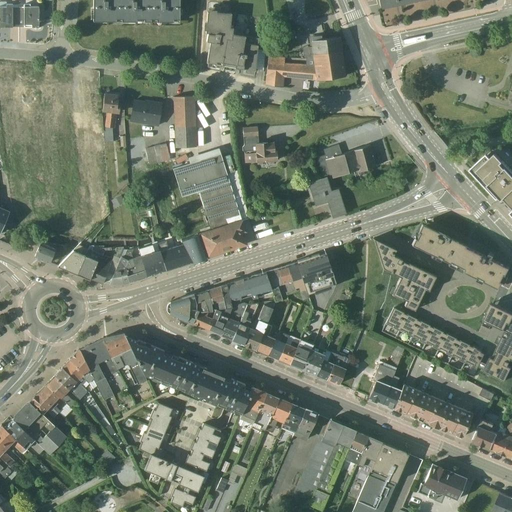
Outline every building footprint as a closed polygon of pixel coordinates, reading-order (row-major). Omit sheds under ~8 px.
[(92,0),(92,21),(122,21),(122,0),(92,0)] [(122,0),(122,21),(150,22),(150,0),(122,0)] [(178,0),(150,0),(150,22),(179,22),(178,0)] [(0,27),(12,28),(12,27),(18,27),(18,7),(12,7),(12,4),(6,4),(6,2),(0,1),(0,27)] [(38,28),(38,7),(29,7),(29,4),(24,4),(24,7),(18,7),(18,27),(23,27),(24,28),(38,28)] [(207,7),(206,22),(204,22),(203,29),(205,30),(205,32),(207,33),(206,41),(209,42),(206,63),(241,69),(263,72),(265,51),(257,50),(258,38),(232,34),(232,28),(229,27),(230,14),(215,12),(216,8),(207,7)] [(312,58),(342,54),(340,40),(324,42),(323,37),(311,39),(312,48),(302,49),(303,58),(306,58),(311,58),(312,58)] [(317,83),(346,79),(342,54),(312,58),(311,58),(306,58),(306,60),(313,60),(313,65),(284,63),(284,58),(268,56),(265,85),(282,88),(284,78),(317,83)] [(44,116),(67,116),(66,89),(30,90),(31,121),(19,121),(20,131),(14,131),(14,136),(39,135),(39,137),(45,137),(44,116)] [(104,131),(103,131),(103,134),(103,143),(113,142),(112,128),(114,129),(116,113),(119,114),(120,103),(116,103),(117,95),(104,94),(101,112),(106,112),(104,127),(104,131)] [(173,97),(175,148),(196,147),(194,96),(173,97)] [(129,122),(157,126),(161,103),(145,101),(144,102),(133,101),(129,122)] [(243,145),(242,147),(242,151),(244,152),(244,163),(256,162),(257,165),(263,164),(263,162),(276,161),(276,160),(278,159),(278,151),(276,151),(276,150),(274,150),(273,143),(267,143),(267,141),(258,142),(257,127),(242,128),(243,145)] [(144,148),(149,165),(170,160),(169,157),(171,157),(170,152),(167,153),(165,144),(144,148)] [(325,160),(341,154),(338,144),(323,149),(324,155),(325,160)] [(325,160),(324,155),(316,157),(322,177),(328,175),(330,179),(357,170),(358,172),(377,166),(376,165),(374,166),(369,145),(341,154),(325,160)] [(240,215),(227,174),(219,148),(187,158),(189,163),(172,169),(181,197),(198,192),(209,224),(240,215)] [(498,197),(511,184),(511,170),(502,160),(501,160),(495,153),(490,158),(476,170),(476,171),(477,170),(489,183),(486,185),(491,190),(493,188),(499,194),(497,196),(498,197)] [(476,170),(490,158),(486,154),(469,169),(496,199),(498,197),(497,196),(499,194),(493,188),(491,190),(486,185),(489,183),(477,170),(476,171),(476,170)] [(227,174),(240,215),(241,219),(242,219),(246,232),(242,233),(245,243),(255,240),(248,219),(249,219),(243,199),(237,171),(235,171),(229,155),(222,157),(228,174),(227,174)] [(329,201),(334,217),(344,213),(338,188),(330,191),(326,177),(321,178),(307,183),(307,184),(309,190),(310,193),(314,206),(329,201)] [(309,190),(307,184),(305,184),(306,186),(307,191),(308,193),(313,209),(327,204),(332,217),(334,217),(329,201),(314,206),(310,193),(309,190)] [(511,207),(511,184),(498,197),(501,200),(503,198),(511,207)] [(126,186),(120,191),(125,196),(130,191),(126,186)] [(120,195),(111,201),(115,208),(124,203),(120,195)] [(0,231),(9,211),(3,209),(5,203),(0,200),(0,231)] [(240,215),(209,224),(210,229),(198,232),(199,233),(207,257),(244,245),(245,244),(245,243),(242,233),(246,232),(242,219),(241,219),(240,215)] [(437,232),(421,223),(417,231),(418,232),(415,238),(414,237),(410,244),(431,254),(430,256),(438,261),(440,258),(448,262),(446,265),(460,272),(462,269),(478,277),(477,280),(483,283),(485,279),(488,281),(499,287),(502,281),(501,280),(504,274),(506,275),(510,267),(498,261),(494,259),(492,258),(494,255),(489,252),(487,257),(483,255),(484,254),(475,250),(455,240),(437,232)] [(181,240),(192,262),(207,257),(199,233),(181,240)] [(179,266),(192,262),(181,240),(178,234),(170,237),(179,266)] [(166,270),(179,266),(170,237),(156,241),(166,270)] [(373,238),(382,268),(400,276),(394,287),(393,287),(392,287),(391,287),(389,291),(390,292),(391,293),(391,294),(401,299),(401,297),(406,300),(404,305),(413,310),(417,302),(421,294),(424,288),(427,290),(434,276),(407,263),(409,260),(402,257),(401,259),(392,255),(395,249),(381,242),(375,244),(374,240),(374,239),(373,238)] [(53,259),(65,246),(50,243),(41,240),(34,257),(48,263),(51,257),(53,259)] [(146,276),(166,270),(156,241),(151,243),(152,245),(138,249),(140,255),(146,276)] [(67,271),(79,245),(57,266),(67,271)] [(67,271),(76,275),(88,249),(79,245),(67,271)] [(89,280),(90,279),(100,254),(92,250),(94,245),(89,245),(88,249),(76,275),(89,280)] [(102,284),(107,273),(112,260),(109,258),(110,255),(105,253),(103,259),(101,258),(101,256),(102,257),(105,251),(111,251),(111,247),(102,248),(100,254),(90,279),(102,284)] [(107,273),(113,275),(124,250),(123,247),(118,247),(114,257),(114,256),(112,260),(107,273)] [(127,273),(125,267),(128,259),(132,249),(124,250),(113,275),(109,285),(123,284),(128,282),(126,273),(127,273)] [(328,284),(335,282),(325,253),(309,258),(296,262),(305,289),(307,293),(313,291),(314,293),(330,288),(328,284)] [(128,282),(146,276),(140,255),(128,259),(125,267),(127,273),(126,273),(128,282)] [(305,289),(296,262),(286,265),(295,290),(296,292),(299,291),(305,289)] [(295,290),(286,265),(277,268),(283,286),(285,293),(295,290)] [(283,286),(277,268),(265,272),(272,292),(275,301),(282,300),(278,288),(283,286)] [(272,292),(265,272),(226,284),(229,299),(239,302),(241,298),(255,294),(256,297),(264,296),(264,294),(272,292)] [(229,299),(226,284),(216,287),(225,308),(223,311),(229,313),(231,307),(229,299)] [(216,287),(207,290),(212,302),(212,304),(216,303),(218,309),(225,308),(216,287)] [(307,293),(305,289),(299,291),(302,300),(308,298),(307,293)] [(207,290),(193,295),(196,302),(203,299),(206,305),(207,310),(211,310),(211,303),(212,302),(207,290)] [(196,302),(193,295),(168,302),(167,313),(177,317),(176,318),(187,323),(187,321),(192,323),(198,310),(201,311),(207,310),(206,305),(203,299),(196,302)] [(229,299),(231,307),(229,313),(220,335),(232,340),(246,305),(246,304),(239,302),(229,299)] [(266,324),(275,301),(264,303),(259,315),(257,314),(254,321),(252,320),(250,327),(242,344),(255,350),(266,324)] [(511,310),(497,304),(491,301),(487,309),(485,309),(483,312),(480,319),(483,321),(488,323),(490,324),(491,325),(493,322),(505,328),(501,336),(498,343),(491,357),(490,356),(486,363),(481,360),(478,365),(484,368),(483,370),(505,380),(511,364),(511,310)] [(253,314),(258,303),(246,305),(232,340),(242,344),(250,327),(248,326),(250,321),(245,319),(248,312),(253,314)] [(383,303),(377,314),(382,316),(388,305),(383,303)] [(442,331),(406,314),(405,314),(402,313),(402,312),(392,307),(384,323),(477,368),(478,365),(481,360),(484,353),(481,351),(481,350),(472,345),(471,346),(468,345),(468,344),(458,339),(458,340),(455,338),(455,337),(445,332),(445,333),(442,332),(442,331)] [(208,330),(220,335),(229,313),(223,311),(225,308),(218,309),(208,330)] [(192,323),(208,330),(218,309),(211,310),(207,310),(201,311),(198,310),(192,323)] [(266,324),(255,350),(267,355),(274,338),(267,335),(271,326),(266,324)] [(146,380),(143,374),(128,341),(124,333),(123,333),(111,336),(120,357),(123,355),(127,364),(137,384),(146,380)] [(193,397),(199,399),(211,372),(205,370),(205,369),(155,348),(136,340),(124,333),(128,341),(143,374),(151,377),(151,379),(157,381),(157,380),(160,381),(160,383),(165,385),(166,384),(175,388),(176,386),(182,389),(182,391),(193,396),(193,397)] [(274,338),(267,355),(278,359),(288,335),(283,333),(279,341),(274,338)] [(288,335),(278,359),(289,364),(299,340),(288,335)] [(117,369),(124,367),(120,357),(111,336),(102,338),(117,369)] [(117,371),(117,369),(102,338),(90,344),(104,377),(117,371)] [(299,340),(289,364),(302,370),(313,344),(300,339),(299,340)] [(113,395),(104,377),(90,344),(79,349),(96,386),(103,400),(113,395)] [(313,344),(302,370),(315,375),(325,353),(326,350),(313,344)] [(368,398),(381,403),(392,375),(403,349),(396,346),(388,364),(383,362),(381,365),(378,364),(372,380),(375,381),(368,398)] [(96,386),(79,349),(70,359),(76,365),(74,367),(82,376),(81,376),(86,381),(88,383),(92,389),(96,386)] [(325,353),(315,375),(326,380),(337,354),(330,351),(329,355),(325,353)] [(337,354),(326,380),(338,385),(349,359),(342,356),(342,357),(337,354)] [(76,365),(70,359),(62,367),(81,385),(86,381),(81,376),(82,376),(74,367),(76,365)] [(81,385),(62,367),(54,376),(69,390),(74,395),(82,387),(81,385)] [(205,400),(216,373),(205,369),(205,370),(211,372),(199,399),(204,401),(204,400),(205,400)] [(228,382),(230,379),(230,378),(224,375),(224,376),(221,376),(216,373),(205,400),(210,402),(220,378),(228,382)] [(392,375),(381,403),(393,408),(400,390),(394,387),(398,378),(392,375)] [(69,390),(54,376),(46,384),(59,397),(70,407),(72,406),(74,408),(77,405),(65,393),(69,390)] [(240,415),(252,387),(250,386),(250,387),(230,379),(228,382),(220,378),(210,402),(216,405),(217,404),(224,407),(223,408),(232,411),(232,412),(240,415)] [(59,397),(46,384),(37,394),(58,413),(59,411),(55,406),(57,404),(55,401),(59,397)] [(449,403),(426,393),(403,384),(400,390),(393,408),(416,418),(438,427),(461,437),(472,413),(449,403)] [(250,428),(265,393),(252,387),(240,415),(236,424),(249,430),(250,428)] [(479,395),(490,401),(494,394),(482,388),(479,395)] [(264,430),(278,398),(265,393),(250,428),(260,432),(262,429),(264,430)] [(58,413),(37,394),(29,402),(43,414),(45,411),(53,418),(58,413)] [(282,423),(291,403),(278,398),(264,430),(271,433),(274,425),(276,421),(282,423)] [(43,414),(29,402),(21,410),(40,428),(43,425),(49,430),(54,425),(43,414)] [(203,423),(200,428),(198,428),(195,435),(197,436),(195,442),(193,441),(189,449),(191,449),(189,454),(187,454),(184,461),(186,462),(184,468),(158,457),(161,449),(157,447),(161,440),(164,441),(171,426),(167,424),(170,417),(174,418),(177,411),(157,402),(154,409),(152,408),(148,417),(150,418),(144,433),(142,432),(139,440),(141,441),(138,448),(144,451),(142,455),(148,458),(144,468),(151,472),(148,479),(156,483),(159,475),(177,483),(175,488),(174,487),(170,495),(172,496),(170,501),(187,508),(189,503),(191,504),(194,496),(193,495),(195,490),(197,491),(200,482),(203,483),(208,473),(202,471),(203,469),(205,470),(208,462),(207,462),(209,457),(210,457),(214,450),(212,449),(214,443),(216,444),(219,436),(217,436),(220,430),(219,430),(208,425),(203,423)] [(294,432),(304,409),(291,403),(282,423),(281,427),(294,432)] [(232,411),(223,408),(220,416),(219,417),(217,418),(216,419),(215,419),(213,419),(212,419),(210,418),(208,425),(219,430),(225,428),(232,412),(232,411)] [(306,441),(317,415),(316,415),(316,414),(304,409),(294,432),(293,435),(306,441)] [(36,432),(40,428),(21,410),(12,419),(37,442),(42,437),(36,432)] [(471,441),(490,449),(497,432),(491,430),(494,424),(481,418),(471,441)] [(37,442),(12,419),(4,427),(26,449),(29,445),(39,454),(43,449),(37,442)] [(312,496),(341,425),(329,420),(322,436),(318,434),(295,489),(312,496)] [(490,449),(502,454),(511,431),(511,422),(509,421),(506,427),(500,425),(497,432),(490,449)] [(27,450),(26,449),(4,427),(1,424),(0,425),(0,440),(7,447),(11,443),(21,453),(21,452),(23,454),(27,450)] [(110,436),(114,433),(109,424),(105,427),(110,436)] [(54,425),(49,430),(42,437),(37,442),(43,449),(51,457),(53,454),(51,452),(66,436),(54,425)] [(321,511),(341,465),(355,431),(341,425),(312,496),(308,505),(314,507),(312,511),(321,511)] [(356,464),(367,436),(355,431),(341,465),(353,470),(356,464)] [(511,431),(502,454),(511,458),(511,431)] [(358,472),(367,475),(381,442),(367,436),(356,464),(361,466),(358,472)] [(3,451),(7,447),(0,440),(0,457),(10,467),(15,462),(3,451)] [(382,511),(407,454),(381,442),(367,475),(351,511),(382,511)] [(114,458),(107,450),(101,456),(109,464),(114,458)] [(17,473),(10,467),(0,457),(0,474),(9,482),(17,473)] [(220,471),(225,473),(230,464),(224,461),(220,471)] [(456,500),(465,478),(432,464),(423,485),(420,483),(417,492),(434,500),(438,492),(456,500)] [(228,481),(226,484),(232,486),(236,475),(243,478),(247,469),(234,465),(228,481)] [(216,489),(223,492),(226,484),(228,481),(221,478),(216,489)] [(504,511),(511,497),(500,492),(491,511),(504,511)] [(36,501),(41,506),(46,500),(41,496),(36,501)] [(200,509),(207,511),(212,500),(205,497),(200,509)] [(0,511),(10,511),(16,509),(5,499),(0,504),(0,511)]
